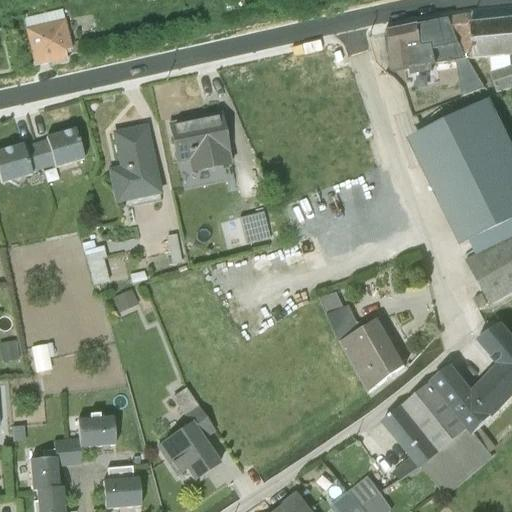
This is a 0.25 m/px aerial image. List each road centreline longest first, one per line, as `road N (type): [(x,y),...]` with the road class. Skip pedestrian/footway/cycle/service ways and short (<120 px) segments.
road 1 (residential): [(232,511),(382,409),(461,343),(351,18)]
road 2 (residential): [(351,18),(0,98)]
